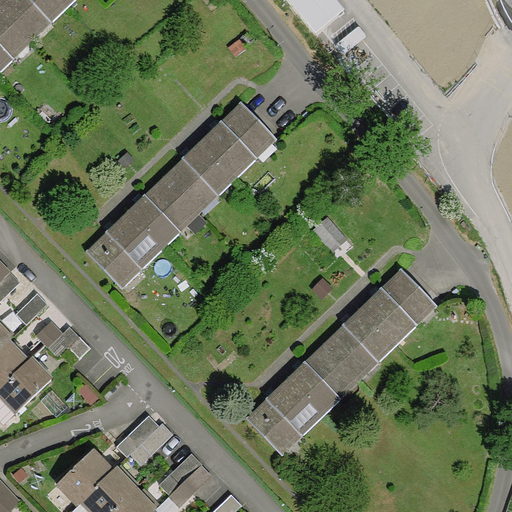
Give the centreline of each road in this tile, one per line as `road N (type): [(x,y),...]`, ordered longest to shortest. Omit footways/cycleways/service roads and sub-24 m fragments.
road 1 (residential): [(253,0),(475,268),(502,324),(511,372)]
road 2 (residential): [(0,235),(161,396)]
road 3 (residential): [(0,458),(161,396)]
road 4 (residential): [(161,396),(272,511)]
